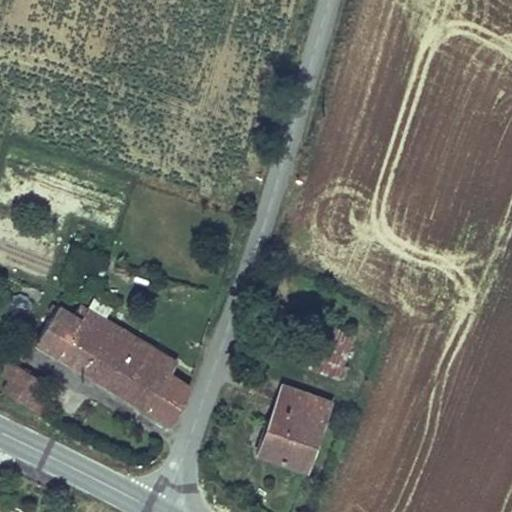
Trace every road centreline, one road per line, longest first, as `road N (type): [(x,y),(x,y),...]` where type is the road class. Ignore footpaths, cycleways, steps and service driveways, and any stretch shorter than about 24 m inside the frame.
road 1 (tertiary): [(329,0),(269,209),(160,511)]
road 2 (secondary): [(0,431),(158,511)]
